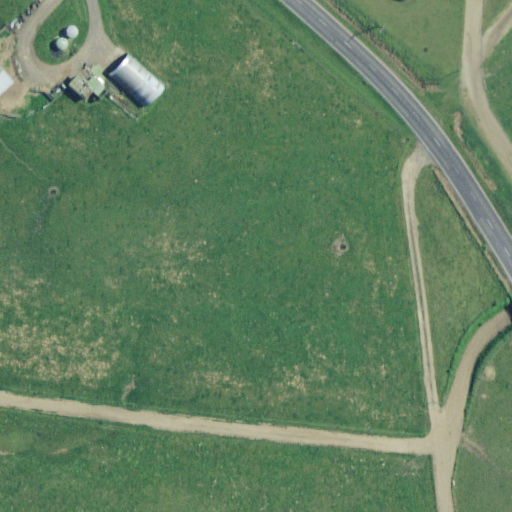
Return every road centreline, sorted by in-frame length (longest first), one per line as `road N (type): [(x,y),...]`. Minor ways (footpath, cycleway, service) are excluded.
road 1 (track): [(435,444),(0,389)]
road 2 (track): [(435,444),(408,183),(421,125),(447,90),(472,75)]
road 3 (tertiary): [(511,262),(421,125),(293,0)]
road 4 (track): [(511,7),(472,75),(511,163)]
road 5 (track): [(511,311),(472,352),(435,444)]
